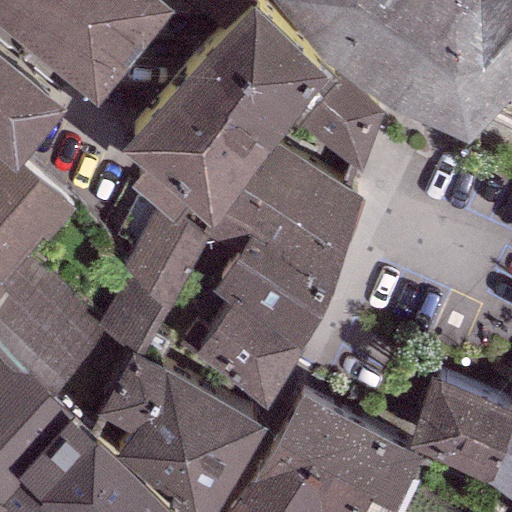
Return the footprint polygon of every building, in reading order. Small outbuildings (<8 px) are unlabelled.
[(38,0),(98,47),(134,0),(38,0)] [(329,8),(319,0),(208,0),(186,27),(276,95),(284,83),(297,93),(340,41),(318,24),(329,8)] [(329,19),(385,60),(424,0),(328,0),(337,7),(329,19)] [(511,0),(424,0),(385,60),(465,93),(511,36),(511,0)] [(0,13),(0,115),(1,117),(23,136),(63,84),(57,80),(66,66),(0,13)] [(262,114),(276,95),(186,27),(119,101),(146,122),(130,140),(177,174),(183,164),(212,185),(232,157),(262,114)] [(383,85),(338,46),(294,101),(361,147),(383,85)] [(362,171),(262,114),(232,157),(343,221),(362,171)] [(23,136),(1,117),(0,118),(0,265),(24,238),(75,183),(23,136)] [(320,269),(343,221),(232,157),(212,185),(203,201),(207,204),(205,209),(234,222),(320,269)] [(203,201),(157,178),(155,183),(140,173),(114,224),(123,240),(136,251),(168,276),(205,209),(207,204),(203,201)] [(301,312),(320,269),(234,222),(210,260),(221,267),(230,273),(233,269),(301,312)] [(98,307),(24,238),(0,265),(0,328),(5,333),(42,369),(47,362),(93,402),(106,383),(97,376),(128,325),(98,307)] [(144,326),(168,276),(136,251),(98,307),(128,325),(131,319),(144,326)] [(267,375),(301,312),(233,269),(230,273),(221,267),(181,323),(267,375)] [(144,326),(131,319),(128,325),(97,376),(106,383),(93,402),(203,495),(267,388),(144,326)] [(188,511),(203,495),(93,402),(47,362),(42,369),(5,333),(0,338),(0,511),(188,511)] [(511,380),(509,379),(430,349),(411,410),(420,423),(489,453),(511,391),(511,380)] [(303,361),(236,472),(303,511),(305,511),(321,483),(369,511),(372,511),(417,425),(408,411),(303,361)] [(511,511),(511,370),(509,379),(511,380),(511,391),(489,453),(511,463),(511,511)] [(303,511),(236,472),(204,511),(303,511)]
